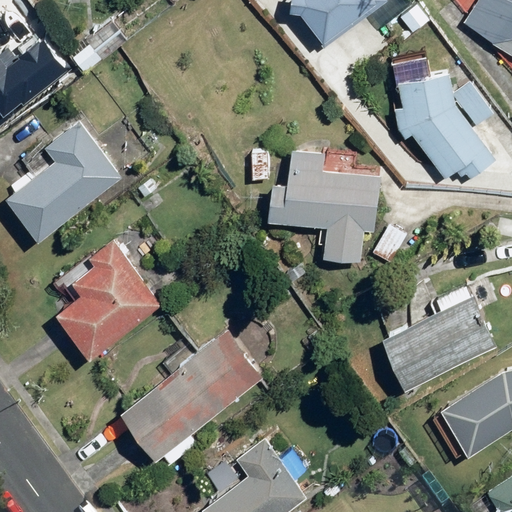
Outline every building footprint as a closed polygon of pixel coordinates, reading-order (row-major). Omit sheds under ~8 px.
[(302,14),(324,43),(385,1),(384,0),(293,0),(292,14),(302,14)] [(511,0),(485,0),(467,28),(511,57),(511,0)] [(118,12),(76,45),(92,66),(134,33),(118,12)] [(0,41),(0,114),(71,60),(47,29),(11,56),(0,41)] [(396,107),(398,129),(406,138),(414,134),(443,178),(487,148),(473,128),(492,114),(468,82),(454,91),(450,71),(400,81),(405,105),(396,107)] [(18,183),(50,228),(127,172),(84,112),(54,133),(65,149),(18,183)] [(294,140),(283,205),(336,214),(331,245),(372,252),(386,169),(331,160),(334,147),(294,140)] [(68,299),(100,344),(165,299),(118,234),(97,249),(103,257),(83,271),(91,283),(68,299)] [(479,289),(393,324),(414,376),(500,340),(479,289)] [(133,399),(168,445),(268,369),(233,323),(133,399)] [(511,369),(502,371),(443,407),(471,453),(511,428),(511,369)] [(213,495),(224,511),(280,511),(313,489),(271,429),(244,449),(256,465),(213,495)] [(511,511),(511,475),(493,486),(508,511),(511,511)]
